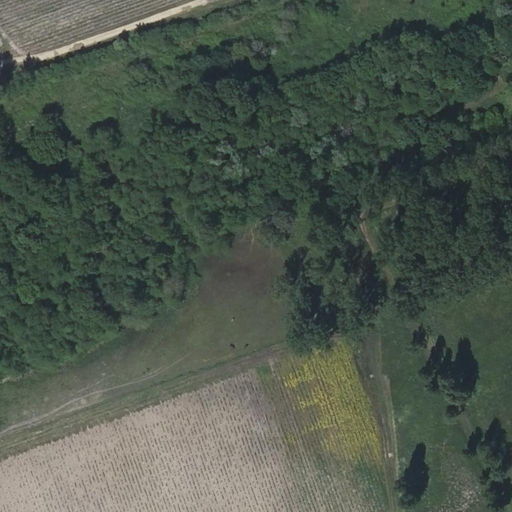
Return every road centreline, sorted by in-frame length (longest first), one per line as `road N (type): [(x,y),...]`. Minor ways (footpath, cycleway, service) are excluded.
road 1 (track): [(345,201),(509,511)]
road 2 (track): [(202,0),(43,58),(0,63)]
